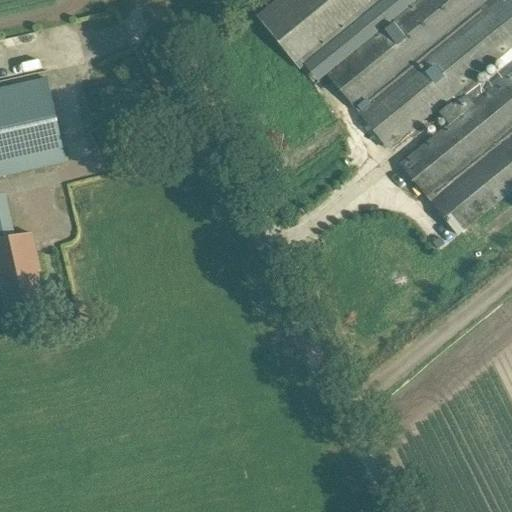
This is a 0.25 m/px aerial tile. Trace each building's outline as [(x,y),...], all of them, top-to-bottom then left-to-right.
[(278,0),(259,16),(302,70),(371,14),(383,29),(393,21),(380,5),(385,0),(278,0)] [(327,74),(389,150),(437,110),(450,125),(487,94),(475,80),(490,68),(511,50),(511,0),(385,0),(380,5),(393,21),(383,29),(327,74)] [(402,165),(460,235),(511,191),(511,73),(502,82),(450,125),(402,165)] [(0,90),(0,176),(67,162),(49,80),(0,90)] [(0,291),(2,291),(7,312),(44,303),(37,273),(42,272),(33,234),(15,238),(4,195),(0,196),(0,291)]
